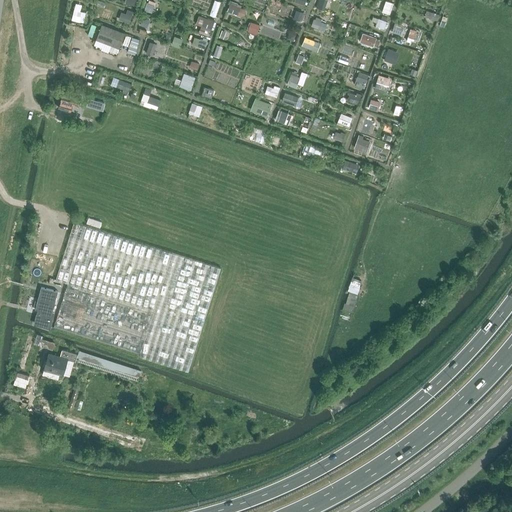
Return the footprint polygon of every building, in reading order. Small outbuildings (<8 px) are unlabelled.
[(125,34),(102,25),(97,39),(119,48),(125,34)] [(59,108),(71,112),(73,105),(79,107),(82,97),(63,92),(60,101),(61,101),(59,108)] [(220,269),(74,222),(56,280),(68,283),(53,326),(139,354),(139,356),(188,371),(220,269)] [(37,309),(52,313),(57,291),(47,289),(48,289),(47,294),(41,292),(37,309)] [(78,354),(62,349),(60,356),(49,353),(49,354),(42,375),(58,379),(60,373),(64,375),(68,360),(75,362),(78,354)] [(79,351),(77,357),(79,358),(78,362),(131,379),(137,381),(139,377),(141,371),(79,351)] [(75,387),(70,385),(67,397),(72,398),(75,387)] [(65,416),(64,416),(35,406),(34,411),(33,413),(49,418),(48,420),(112,442),(114,434),(65,416)]
